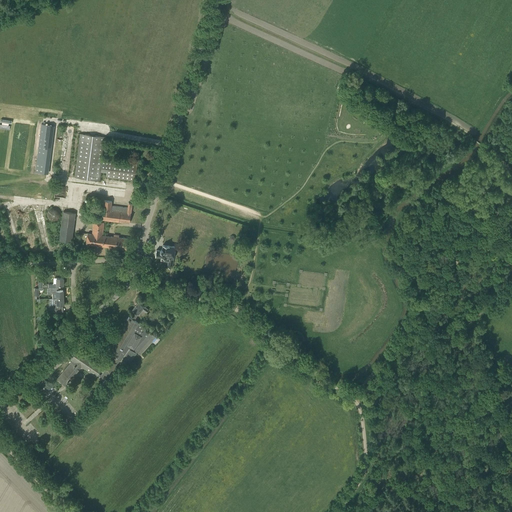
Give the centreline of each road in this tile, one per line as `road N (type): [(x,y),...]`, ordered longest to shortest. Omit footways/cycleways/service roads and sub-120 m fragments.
road 1 (unclassified): [(339,511),(365,471),(358,405),(238,311),(126,285)]
road 2 (unclassified): [(136,258),(215,0)]
road 3 (track): [(349,397),(390,357),(489,223)]
road 4 (track): [(411,101),(214,5)]
